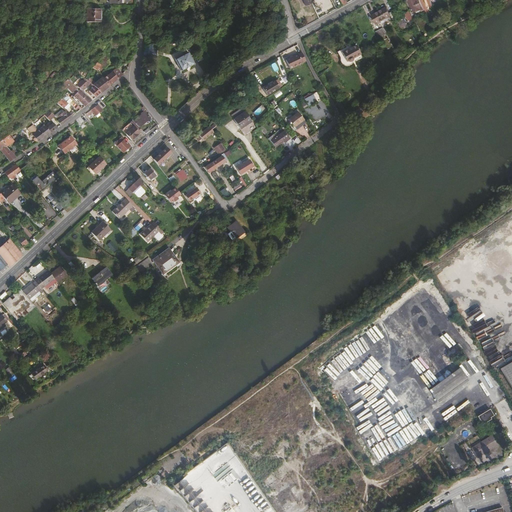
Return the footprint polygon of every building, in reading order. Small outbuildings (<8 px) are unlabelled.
[(421,3),(419,0),(409,0),(408,1),(413,13),(424,9),(421,3)] [(82,8),(81,21),(95,22),(96,9),(82,8)] [(386,9),(379,13),(383,21),(390,17),(386,9)] [(413,20),(409,12),(404,14),(409,22),(413,20)] [(376,24),(383,21),(379,13),(372,16),(376,24)] [(375,31),(379,38),(385,34),(382,28),(375,31)] [(337,52),(340,58),(339,60),(340,62),(341,64),(343,66),(345,67),(347,67),(349,67),(351,66),(353,63),(362,58),(361,55),(353,59),(353,62),(351,63),(349,62),(347,62),(343,55),(342,53),(351,48),(350,45),(337,52)] [(342,53),(343,55),(347,62),(349,62),(351,63),(353,62),(353,59),(361,55),(356,45),(351,48),(342,53)] [(306,61),(302,53),(298,54),(286,60),(290,69),(302,63),(302,62),(306,61)] [(194,65),(188,54),(175,60),(181,71),(194,65)] [(94,66),(101,72),(110,61),(103,55),(94,66)] [(108,75),(113,82),(118,78),(124,72),(121,69),(118,72),(115,70),(111,73),(108,75)] [(113,82),(108,75),(103,79),(108,86),(113,82)] [(83,78),(89,84),(93,87),(100,93),(108,86),(103,79),(102,78),(95,84),(85,76),(83,78)] [(81,91),(89,84),(83,78),(75,86),(81,91)] [(75,89),(66,79),(60,84),(62,90),(66,87),(70,92),(75,89)] [(263,88),(266,94),(281,86),(277,80),(263,88)] [(100,93),(93,87),(88,91),(95,98),(100,93)] [(90,101),(79,91),(77,92),(76,91),(72,95),(84,106),(90,101)] [(70,98),(65,94),(57,102),(63,108),(67,104),(66,102),(70,99),(70,98)] [(299,102),(303,109),(316,101),(313,95),(299,102)] [(99,113),(99,112),(94,107),(90,110),(92,112),(96,116),(99,113)] [(55,116),(49,109),(43,114),(50,121),(51,120),(55,116)] [(72,117),(65,111),(60,115),(62,117),(57,121),(60,125),(72,117)] [(234,120),(238,125),(249,116),(245,111),(234,120)] [(299,113),(289,119),(294,126),(304,119),(299,113)] [(138,123),(141,126),(150,118),(147,115),(138,123)] [(249,116),(238,125),(242,130),(253,121),(249,116)] [(305,121),(304,119),(294,126),(289,119),(288,120),(294,129),(305,121)] [(44,137),(50,133),(44,126),(41,128),(39,126),(42,123),(40,120),(35,124),(37,126),(35,128),(38,131),(44,137)] [(142,130),(133,121),(127,126),(122,130),(123,131),(131,140),(139,133),(142,130)] [(46,124),(44,126),(50,133),(57,128),(53,123),(48,127),(46,124)] [(262,125),(259,127),(260,128),(265,135),(268,133),(262,125)] [(204,136),(208,133),(212,130),(209,126),(199,134),(202,138),(204,136)] [(289,138),(281,128),(267,138),(270,142),(270,141),(274,147),(282,141),(283,143),(289,138)] [(37,142),(44,137),(38,131),(32,136),(37,142)] [(69,136),(56,147),(62,155),(75,144),(69,136)] [(2,142),(6,147),(13,142),(8,137),(2,142)] [(121,137),(114,144),(123,152),(129,146),(121,137)] [(6,147),(2,142),(1,141),(0,141),(0,150),(0,151),(1,151),(9,162),(15,158),(6,147)] [(226,149),(222,143),(215,147),(220,154),(226,149)] [(168,149),(154,160),(159,166),(167,160),(166,159),(172,154),(168,149)] [(205,167),(205,168),(217,160),(220,165),(226,161),(222,156),(205,167)] [(99,157),(89,167),(92,170),(96,174),(106,165),(99,157)] [(217,160),(205,168),(208,172),(211,170),(215,167),(216,168),(220,165),(217,160)] [(248,161),(236,171),(241,177),(253,167),(248,161)] [(19,171),(20,171),(16,165),(15,165),(4,173),(9,179),(11,177),(12,179),(17,176),(15,174),(19,171)] [(144,174),(149,180),(155,175),(150,169),(144,174)] [(182,170),(176,174),(181,182),(187,177),(182,170)] [(32,180),(43,192),(59,178),(54,172),(42,182),(38,176),(32,180)] [(144,183),(139,178),(128,188),(133,193),(134,192),(141,186),(144,183)] [(232,187),(235,192),(244,187),(242,182),(232,187)] [(13,184),(0,194),(4,199),(8,204),(21,194),(13,184)] [(159,184),(151,191),(155,196),(163,189),(159,184)] [(145,191),(141,186),(134,192),(138,197),(140,197),(145,193),(145,191)] [(196,188),(185,195),(190,201),(198,195),(200,194),(196,188)] [(135,209),(125,199),(112,212),(119,219),(129,210),(131,213),(135,209)] [(233,241),(245,233),(235,220),(234,221),(241,231),(234,236),(230,230),(226,232),(233,241)] [(241,231),(234,221),(227,226),(230,230),(234,236),(241,231)] [(103,222),(91,233),(99,240),(110,229),(103,222)] [(164,232),(154,222),(141,235),(148,242),(158,232),(161,235),(164,232)] [(22,236),(17,240),(23,246),(27,243),(22,236)] [(20,251),(10,239),(0,247),(0,270),(7,264),(9,267),(22,256),(20,251)] [(230,253),(226,249),(218,255),(222,259),(230,253)] [(168,251),(152,262),(160,274),(177,262),(168,251)] [(150,259),(135,266),(138,271),(152,264),(150,259)] [(58,265),(49,273),(53,279),(55,281),(65,273),(58,265)] [(112,274),(106,267),(96,275),(95,275),(92,278),(94,280),(93,281),(97,286),(98,286),(101,289),(108,283),(105,280),(112,274)] [(53,279),(49,273),(47,270),(34,280),(35,281),(41,288),(41,289),(44,286),(53,279)] [(44,286),(45,288),(51,283),(52,284),(55,281),(53,279),(44,286)] [(38,290),(41,288),(35,281),(32,284),(32,283),(22,291),(29,299),(39,290),(38,290)] [(6,313),(0,317),(0,327),(11,319),(6,313)] [(511,361),(500,369),(511,389),(511,361)] [(44,365),(32,373),(36,378),(48,371),(44,365)] [(459,368),(429,390),(437,401),(467,378),(459,368)] [(489,409),(477,416),(482,424),(491,419),(490,418),(493,415),(489,409)] [(492,435),(471,448),(477,458),(498,445),(492,435)] [(178,490),(187,484),(184,479),(175,485),(178,490)]
